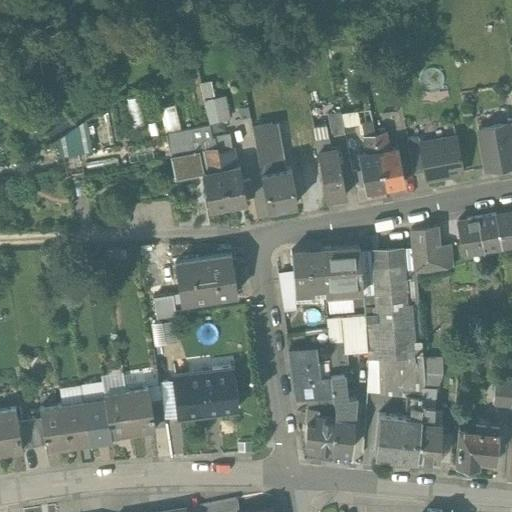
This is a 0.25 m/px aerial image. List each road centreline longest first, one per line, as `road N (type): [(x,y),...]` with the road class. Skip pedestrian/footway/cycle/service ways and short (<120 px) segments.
road 1 (residential): [(511,190),(257,243),(290,477)]
road 2 (residential): [(290,477),(75,484),(0,495)]
road 3 (residential): [(511,495),(290,477)]
